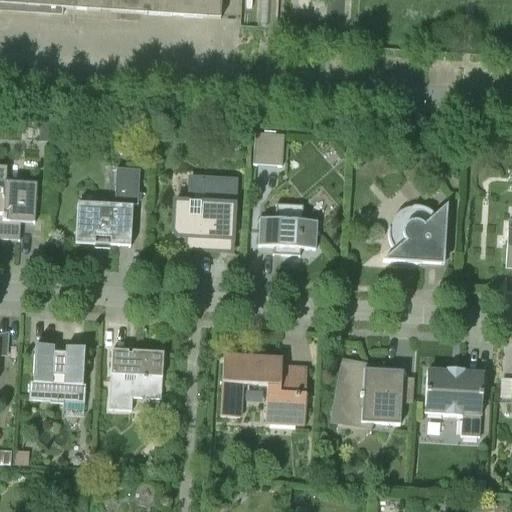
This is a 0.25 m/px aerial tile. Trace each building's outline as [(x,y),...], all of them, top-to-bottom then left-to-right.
[(511,0),(0,0),(0,13),(63,17),(63,10),(142,15),(175,17),(221,19),(222,0),(511,0)] [(25,134),(41,135),(42,122),(25,122),(25,134)] [(286,170),(288,140),(260,137),(257,167),(286,170)] [(0,241),(19,243),(20,225),(34,225),(37,185),(5,183),(6,169),(0,168),(0,241)] [(113,207),(77,205),(75,246),(130,249),(132,208),(137,208),(140,170),(116,169),(113,207)] [(171,235),(175,240),(177,242),(185,242),(185,252),(231,255),(236,181),(188,178),(187,202),(173,201),(171,235)] [(383,264),(416,266),(444,268),(448,206),(446,207),(435,218),(431,214),(427,212),(422,210),(418,209),(413,209),(407,210),(402,212),(397,216),(393,220),(390,225),(388,230),(388,235),(388,240),(389,244),(391,249),(394,253),(383,264)] [(259,220),(257,248),(273,249),(272,257),(299,258),(300,251),(315,252),(317,224),(302,223),(302,208),(275,207),(275,221),(259,220)] [(29,384),(28,402),(49,403),(49,405),(63,406),(63,404),(84,405),(85,387),(82,387),(84,350),(65,349),(65,355),(53,355),(54,348),(35,347),(32,384),(29,384)] [(111,352),(108,412),(131,413),(132,394),(161,396),(163,355),(111,352)] [(303,427),(304,417),(306,370),(281,369),(281,362),(223,358),(219,418),(239,420),(241,386),(267,387),(264,425),(303,427)] [(370,426),(401,427),(404,374),(370,372),(370,367),(342,365),(340,406),(338,406),(337,407),(335,408),(334,409),(333,411),(332,413),(332,414),(332,416),(332,418),(333,420),(334,421),(335,423),(337,424),(338,424),(340,425),(342,425),(344,425),(345,424),(347,423),(348,422),(370,426)] [(426,372),(424,415),(443,416),(443,418),(461,419),(460,438),(479,439),(483,376),(464,375),(464,372),(445,371),(445,374),(426,372)] [(14,467),(28,467),(29,453),(15,452),(14,467)] [(0,467),(11,468),(11,453),(0,453),(0,467)] [(95,473),(107,474),(107,461),(96,460),(95,473)]
